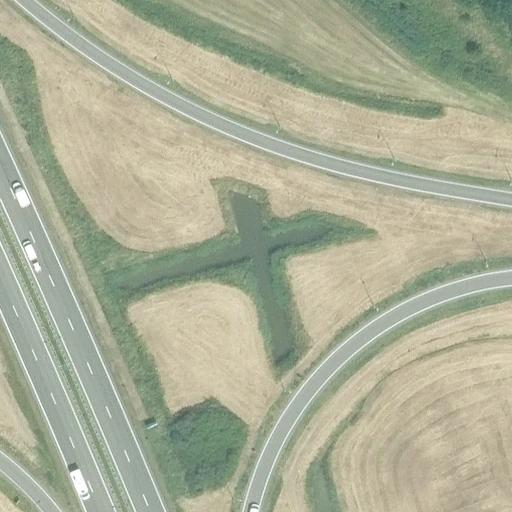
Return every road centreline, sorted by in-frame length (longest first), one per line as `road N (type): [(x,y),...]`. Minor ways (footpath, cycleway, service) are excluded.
road 1 (trunk): [(511,201),(277,150),(179,108),(95,58),(23,0)]
road 2 (trunk): [(156,511),(0,171)]
road 3 (trunk): [(249,511),(253,489),(304,395),(350,347),(408,308),(511,278)]
road 4 (trunk): [(0,274),(103,511)]
